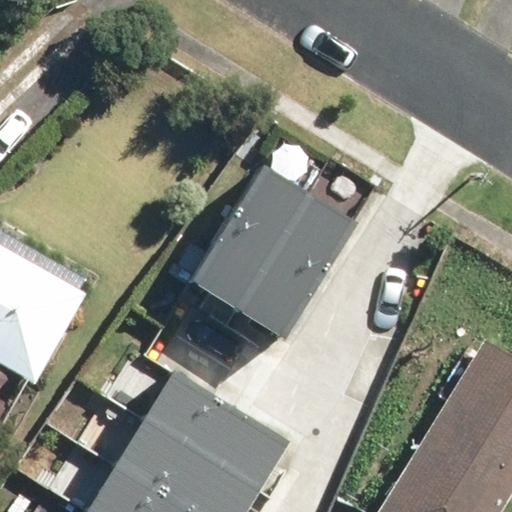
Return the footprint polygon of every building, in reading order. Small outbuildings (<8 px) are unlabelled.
[(259,159),(188,274),(281,331),(352,215),(259,159)] [(0,356),(44,382),(95,296),(0,239),(0,356)] [(511,346),(494,335),(382,511),(508,511),(511,506),(511,346)] [(173,359),(144,406),(260,478),(289,431),(173,359)] [(115,455),(208,511),(238,511),(260,478),(144,406),(115,455)] [(208,511),(115,455),(85,503),(99,511),(208,511)] [(99,511),(85,503),(78,511),(99,511)]
